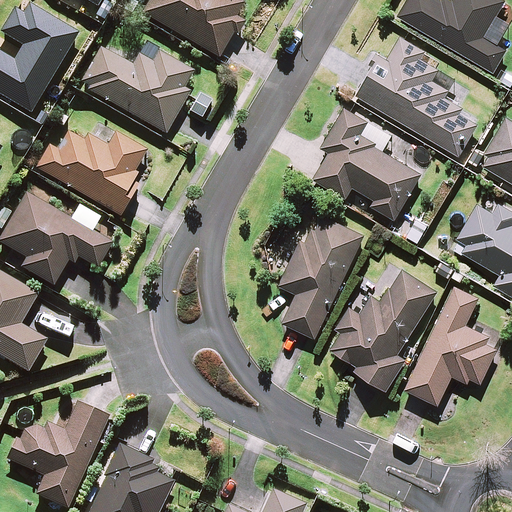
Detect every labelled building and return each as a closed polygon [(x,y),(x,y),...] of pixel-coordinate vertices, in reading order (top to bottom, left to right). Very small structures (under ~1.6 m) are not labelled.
[(150,0),(142,14),(219,59),(232,35),(238,39),(248,22),(237,15),(244,4),(237,0),(150,0)] [(505,2),(501,0),(453,0),(450,6),(440,0),(409,0),(400,17),(494,73),(510,46),(501,41),(510,26),(496,18),(505,2)] [(428,52),(401,37),(388,61),(381,57),(358,96),(460,157),(481,121),(455,106),(466,87),(422,62),(428,52)] [(134,65),(102,47),(80,86),(167,135),(190,93),(184,90),(193,74),(145,46),(134,65)] [(370,124),(345,109),(323,147),(331,152),(315,179),(347,198),(353,187),(375,200),(372,206),(396,220),(422,174),(362,139),(370,124)] [(511,121),(507,118),(480,164),(511,183),(511,121)] [(106,144),(88,134),(85,141),(66,131),(56,148),(51,145),(42,160),(36,170),(121,219),(141,185),(135,182),(140,173),(136,171),(147,151),(113,131),(106,144)] [(72,220),(27,194),(0,238),(0,242),(29,260),(24,269),(54,287),(69,261),(75,265),(79,258),(98,269),(112,245),(92,233),(100,218),(80,206),(72,220)] [(511,211),(484,196),(455,249),(501,275),(494,286),(511,295),(511,211)] [(0,228),(1,230),(13,212),(1,205),(0,205),(0,228)] [(365,237),(322,216),(313,234),(307,231),(280,286),(297,294),(283,323),(316,338),(365,237)] [(430,224),(417,217),(404,239),(417,246),(430,224)] [(0,355),(28,372),(47,341),(20,325),(39,294),(0,270),(0,355)] [(379,300),(372,296),(361,313),(353,308),(329,348),(358,366),(356,371),(387,391),(407,359),(399,354),(436,294),(403,273),(393,290),(387,287),(379,300)] [(487,342),(490,337),(466,326),(479,299),(454,287),(407,390),(439,405),(452,377),(467,385),(469,380),(481,386),(499,347),(487,342)] [(24,437),(18,435),(7,459),(45,476),(37,495),(68,509),(109,417),(78,404),(65,433),(43,423),(33,418),(24,437)] [(157,462),(120,445),(89,511),(159,511),(174,480),(153,471),(157,462)] [(303,511),(306,506),(273,492),(263,511),(243,511),(229,505),(226,511),(303,511)]
